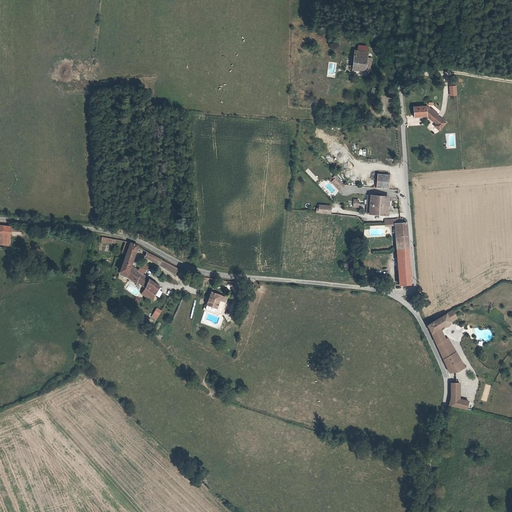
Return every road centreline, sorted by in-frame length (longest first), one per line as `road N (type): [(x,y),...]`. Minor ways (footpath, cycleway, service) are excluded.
road 1 (unclassified): [(0,220),(102,231),(187,269),(373,290),(412,309)]
road 2 (residential): [(412,309),(401,91)]
road 3 (unclassified): [(412,309),(445,392),(421,511)]
road 4 (track): [(511,83),(432,75),(403,78),(401,91)]
